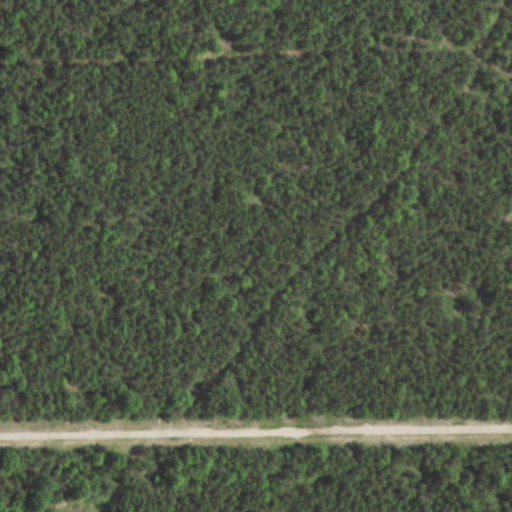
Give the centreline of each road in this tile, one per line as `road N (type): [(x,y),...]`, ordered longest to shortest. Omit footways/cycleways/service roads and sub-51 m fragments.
road 1 (residential): [(0,434),(161,432),(242,345),(271,296),(401,173),(428,128),(474,83),(503,0)]
road 2 (track): [(161,432),(511,420)]
